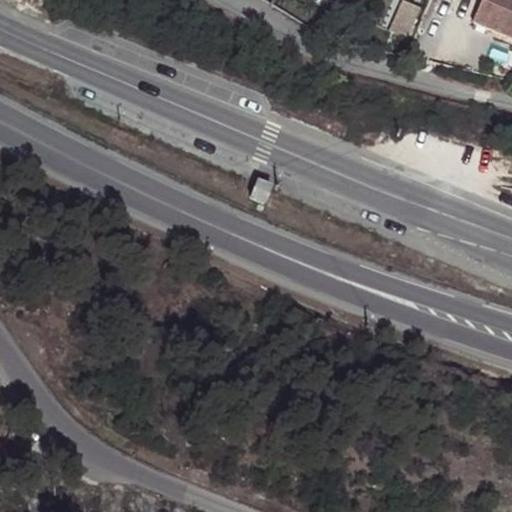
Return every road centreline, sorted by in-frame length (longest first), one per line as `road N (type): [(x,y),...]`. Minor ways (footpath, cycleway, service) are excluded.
road 1 (tertiary): [(0,25),(511,240)]
road 2 (residential): [(0,341),(77,429),(131,466),(244,511)]
road 3 (secondary): [(243,241),(362,300),(511,350)]
road 4 (residential): [(242,0),(331,49),(511,98)]
road 5 (secondary): [(511,325),(243,241)]
road 6 (secondary): [(0,117),(243,241)]
